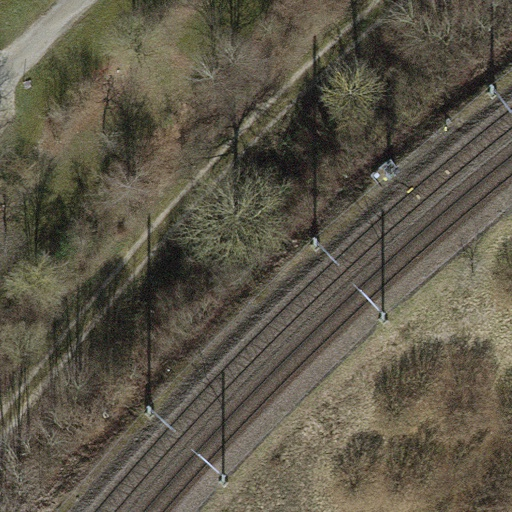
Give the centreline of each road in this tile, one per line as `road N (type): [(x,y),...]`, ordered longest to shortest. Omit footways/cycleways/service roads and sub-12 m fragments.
road 1 (track): [(408,0),(146,259),(0,441)]
road 2 (track): [(85,0),(0,86)]
